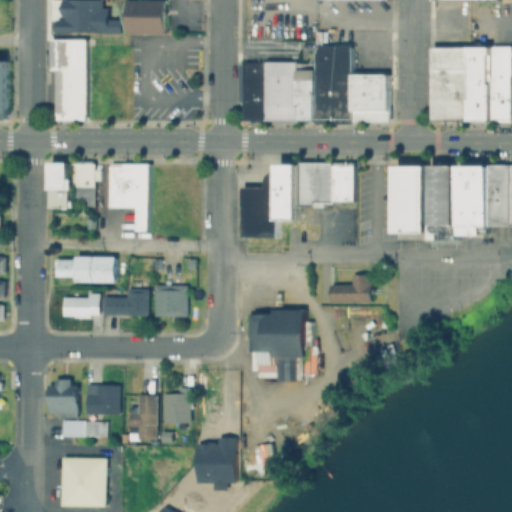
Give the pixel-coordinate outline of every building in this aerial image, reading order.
[(56,16),(65,16),(65,11),(62,11),(62,0),(104,0),(104,5),(112,5),(112,16),(122,16),(122,31),(56,31),(56,16)] [(126,0),(165,0),(164,33),(126,32),(126,0)] [(88,120),(89,38),(52,38),(52,68),(58,68),(57,120),(88,120)] [(493,45),(470,46),(469,119),(493,119),(493,45)] [(493,119),(511,119),(511,45),(493,45),(493,119)] [(317,70),(317,46),(352,46),(352,74),(352,119),(317,119),(317,70)] [(470,46),(432,46),(433,120),(469,119),(470,46)] [(0,119),(8,119),(8,60),(0,60),(0,119)] [(265,61),(298,61),(298,70),(298,118),(265,119),(265,61)] [(265,120),(244,120),(244,65),(265,65),(265,119),(265,120)] [(298,70),(317,70),(317,119),(317,120),(298,120),(298,118),(298,70)] [(352,74),(389,74),(389,122),(352,122),(352,119),(352,74)] [(52,161),(71,161),(71,200),(71,204),(52,204),(52,161)] [(71,200),(71,161),(95,161),(95,205),(84,205),(84,200),(71,200)] [(333,162),(348,162),(348,161),(352,161),(352,164),(355,164),(355,201),(333,201),(333,162)] [(301,162),(333,162),(333,200),(313,200),(313,204),(301,204),(301,162)] [(149,229),(137,229),(137,207),(109,207),(109,163),(149,163),(149,229)] [(281,163),(301,163),(301,219),(281,219),(281,171),(281,163)] [(430,164),(459,163),(460,239),(431,240),(431,231),(430,164)] [(459,163),(490,163),(491,226),(482,226),(482,235),(462,235),(462,239),(460,239),(459,163)] [(490,163),(509,163),(510,226),(491,226),(490,163)] [(431,231),(397,232),(396,164),(430,164),(431,231)] [(266,187),(266,180),(267,177),(268,174),(271,172),(274,171),(277,171),(281,171),(281,219),(278,219),(278,236),(243,236),(243,187),(266,187)] [(77,275),(53,275),(53,257),(77,258),(77,254),(117,255),(117,281),(77,281),(77,275)] [(372,274),(373,303),(331,304),(331,284),(353,283),(353,274),(372,274)] [(155,314),(155,283),(188,284),(187,315),(155,314)] [(147,314),(103,313),(103,295),(127,295),(127,286),(147,287),(147,314)] [(99,292),(99,315),(63,315),(63,296),(88,296),(88,292),(99,292)] [(307,309),(306,357),(276,356),(276,352),(252,351),(253,313),(275,313),(275,309),(307,309)] [(73,384),(78,384),(78,417),(62,416),(62,412),(49,412),(49,384),(57,384),(57,378),(73,378),(73,384)] [(87,413),(87,392),(97,393),(97,384),(120,384),(119,413),(87,413)] [(163,393),(178,393),(179,387),(194,387),(194,401),(191,401),(191,422),(163,421),(163,393)] [(138,411),(138,393),(157,393),(157,438),(138,438),(138,432),(130,432),(130,411),(138,411)] [(62,420),(85,420),(84,436),(62,436),(62,420)] [(199,441),(220,441),(220,435),(240,434),(241,475),(200,476),(199,441)] [(64,457),(108,457),(108,505),(64,505),(64,457)]
